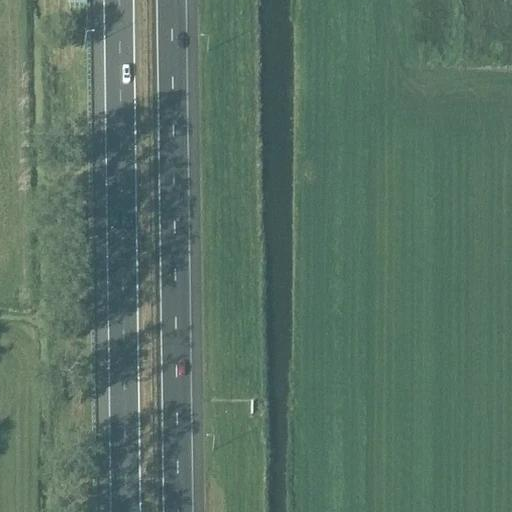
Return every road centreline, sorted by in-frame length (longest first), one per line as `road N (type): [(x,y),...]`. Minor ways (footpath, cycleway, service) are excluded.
road 1 (motorway): [(179,511),(171,0)]
road 2 (motorway): [(119,0),(126,511)]
